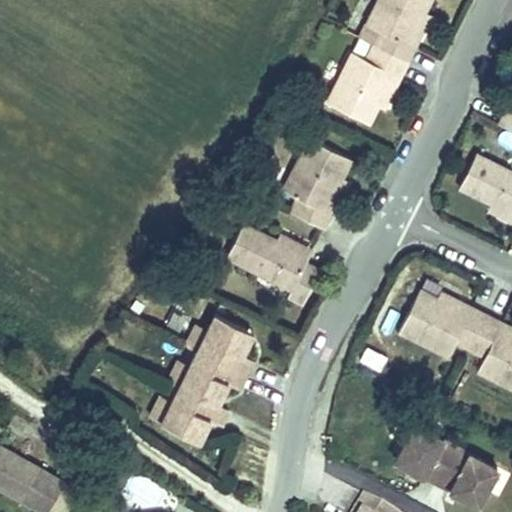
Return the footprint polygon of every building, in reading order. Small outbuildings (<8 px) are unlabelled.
[(401,33),(416,0),(368,0),(362,14),(375,21),(361,51),(348,45),(324,92),(364,111),(372,94),(386,63),(393,66),(408,36),(401,33)] [(424,2),(419,0),(416,0),(401,33),(408,36),(424,2)] [(386,63),(372,94),(379,97),(393,66),(386,63)] [(511,80),(501,102),(509,106),(511,99),(511,80)] [(511,99),(509,106),(501,102),(496,113),(511,120),(511,99)] [(319,202),(334,170),(344,150),(304,131),(279,182),(294,189),(286,206),(319,221),(327,205),(319,202)] [(454,177),(487,193),(511,205),(511,167),(470,146),(454,177)] [(342,173),(334,170),(319,202),(327,205),(342,173)] [(511,205),(487,193),(484,200),(511,213),(511,205)] [(306,244),(275,229),(241,213),(225,247),(290,278),(287,284),(302,291),(318,257),(303,251),(306,244)] [(278,223),(275,229),(306,244),(309,237),(278,223)] [(465,308),(434,293),(416,284),(396,324),(445,348),(453,334),(482,347),(475,363),(511,380),(511,331),(494,323),(498,315),(469,301),(465,308)] [(438,286),(434,293),(465,308),(469,301),(438,286)] [(152,407),(182,421),(187,411),(193,414),(199,402),(211,408),(217,393),(206,387),(199,384),(203,375),(210,378),(216,366),(227,372),(241,344),(229,338),(234,326),(228,322),(232,313),(202,299),(152,407)] [(239,316),(232,313),(228,322),(234,326),(239,316)] [(494,323),(511,331),(511,321),(498,315),(494,323)] [(355,360),(378,369),(385,352),(362,343),(355,360)] [(210,378),(203,375),(199,384),(206,387),(210,378)] [(193,414),(187,411),(182,421),(189,424),(193,414)] [(414,418),(396,454),(478,496),(496,460),(414,418)] [(0,483),(16,493),(35,461),(0,440),(0,483)] [(388,511),(365,500),(358,511),(388,511)]
